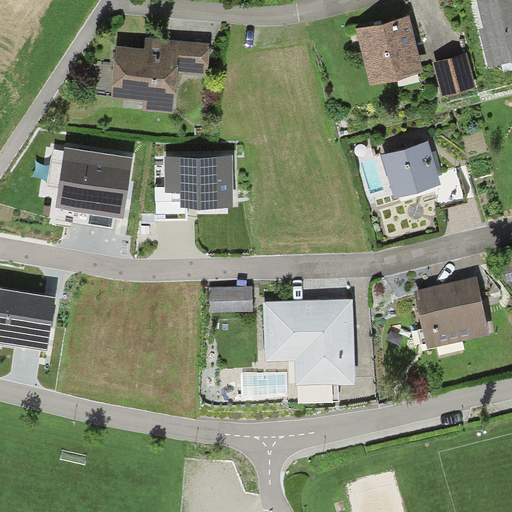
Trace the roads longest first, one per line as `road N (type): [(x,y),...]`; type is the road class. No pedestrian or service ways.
road 1 (residential): [(511,232),(402,260),(314,269),(135,270),(0,246)]
road 2 (residential): [(345,0),(238,18),(122,4),(98,14),(0,165)]
road 3 (residential): [(247,438),(339,434),(511,392)]
road 4 (residential): [(0,388),(200,436),(247,438)]
